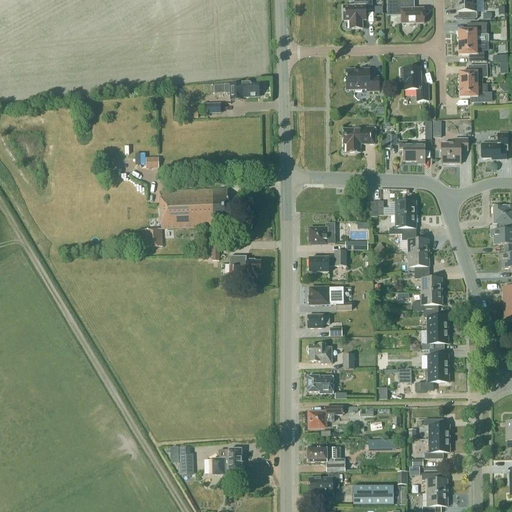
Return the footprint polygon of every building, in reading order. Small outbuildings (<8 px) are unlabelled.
[(352,22),(352,30),(363,30),(363,22),(367,22),(366,11),(373,11),(373,0),(354,0),(355,7),(344,7),(344,22),(352,22)] [(412,1),(397,1),(387,1),(387,17),(402,16),(402,25),(425,25),(424,10),(412,10),(412,1)] [(477,1),(458,1),(459,14),(462,14),(462,20),(478,20),(477,1)] [(459,44),(477,44),(489,44),(489,36),(487,36),(487,24),(472,25),(472,31),(459,32),(459,44)] [(477,44),(459,44),(460,57),(472,56),(472,63),(485,63),(485,51),(478,51),(477,44)] [(483,86),(483,79),(488,79),(488,67),(473,67),(473,74),(460,74),(460,86),(483,86)] [(422,89),(422,69),(401,70),(402,81),(405,81),(405,92),(417,91),(417,103),(429,103),(429,89),(422,89)] [(344,81),(347,83),(347,91),(356,91),(356,93),(380,92),(379,78),(370,78),(370,70),(347,71),(347,79),(344,81)] [(242,85),(225,86),(225,94),(231,94),(231,102),(244,101),(244,98),(260,98),(260,92),(262,91),(262,88),(260,87),(260,84),(243,84),(242,85)] [(483,86),(460,86),(461,99),(473,99),(473,104),(491,104),(491,95),(488,95),(488,86),(483,86)] [(206,106),(206,114),(220,114),(220,105),(206,106)] [(199,119),(198,109),(186,109),(186,119),(199,119)] [(354,130),(344,130),(344,145),(350,145),(350,154),(361,154),(361,145),(376,146),(376,129),(354,128),(354,130)] [(498,145),(481,145),(482,160),(492,160),(492,162),(507,161),(507,152),(509,152),(508,135),(498,135),(498,145)] [(383,136),(383,150),(391,150),(391,136),(383,136)] [(461,153),(468,153),(468,142),(453,142),(453,147),(442,147),(442,167),(461,167),(461,153)] [(418,166),(425,166),(425,144),(418,144),(418,148),(407,148),(407,144),(399,144),(399,153),(403,153),(403,164),(418,164),(418,166)] [(146,157),(146,168),(159,168),(159,157),(146,157)] [(160,193),(162,230),(204,228),(204,227),(214,227),(214,225),(229,224),(227,190),(160,193)] [(383,202),(371,203),(372,218),(384,217),(383,202)] [(395,216),(416,216),(416,203),(395,203),(395,216)] [(511,207),(493,208),(493,226),(497,226),(497,231),(511,231),(511,207)] [(389,236),(401,236),(416,236),(416,216),(395,216),(395,230),(389,230),(389,236)] [(327,224),(326,229),(310,229),(310,239),(309,240),(309,244),(310,244),(310,246),(327,246),(327,245),(335,245),(335,224),(327,224)] [(162,248),(162,230),(146,231),(146,249),(162,248)] [(511,255),(511,231),(497,231),(490,231),(490,238),(493,238),(493,247),(506,246),(506,255),(511,255)] [(408,242),(408,255),(429,255),(429,242),(416,242),(416,236),(401,236),(401,242),(408,242)] [(225,242),(212,242),(212,246),(209,246),(209,257),(212,257),(212,262),(220,262),(220,250),(225,250),(225,242)] [(345,243),(345,251),(368,251),(368,243),(345,243)] [(380,245),(374,251),(378,255),(385,249),(380,245)] [(347,252),(335,252),(335,259),(309,259),(310,274),(329,274),(329,267),(347,267),(347,252)] [(429,274),(429,255),(408,255),(408,269),(414,269),(414,275),(429,274)] [(511,255),(506,255),(498,256),(498,262),(501,262),(502,271),(511,270),(511,278),(511,255)] [(246,258),(240,258),(230,258),(230,281),(239,281),(239,277),(246,277),(246,279),(253,279),(252,276),(261,276),(261,262),(256,262),(256,260),(247,260),(246,258)] [(420,280),(420,293),(442,293),(442,280),(429,280),(429,274),(414,275),(414,280),(420,280)] [(307,301),(308,304),(309,304),(309,306),(336,305),(343,305),(344,305),(344,304),(344,289),(330,289),(330,288),(310,289),(310,298),(309,298),(309,299),(307,301)] [(420,293),(420,303),(414,303),(414,313),(424,313),(439,313),(438,307),(442,307),(442,293),(420,293)] [(427,319),(427,332),(448,332),(448,318),(439,318),(439,313),(424,313),(424,319),(427,319)] [(330,317),(323,317),(323,316),(308,316),(308,330),(323,329),(323,325),(330,325),(330,317)] [(330,329),(330,338),(342,338),(342,329),(330,329)] [(430,352),(444,352),(444,346),(448,346),(448,332),(427,332),(421,332),(422,351),(430,351),(430,352)] [(332,365),(332,348),(326,348),(326,346),(319,346),(319,347),(309,347),(309,348),(307,350),(308,354),(309,355),(309,357),(310,357),(310,363),(320,363),(320,365),(332,365)] [(428,371),(449,371),(448,357),(444,357),(444,352),(430,352),(430,357),(427,357),(428,371)] [(344,356),(344,371),(355,372),(355,356),(344,356)] [(400,371),(400,385),(412,385),(411,370),(406,370),(406,371),(400,371)] [(449,384),(449,371),(428,371),(428,384),(449,384)] [(333,395),(333,378),(320,378),(320,377),(308,377),(308,393),(319,393),(319,395),(333,395)] [(379,389),(380,401),(388,401),(387,389),(379,389)] [(334,423),(334,416),(343,416),(343,407),(325,407),(325,413),(309,413),(309,424),(308,425),(308,427),(309,427),(309,429),(326,429),(326,423),(334,423)] [(429,441),(450,441),(450,427),(444,427),(443,421),(425,421),(425,428),(429,428),(429,441)] [(396,441),(369,441),(369,452),(401,452),(401,447),(396,447),(396,441)] [(450,441),(429,441),(429,454),(425,454),(425,461),(444,461),(444,454),(450,454),(450,441)] [(346,461),(341,461),(341,449),(308,449),(309,464),(327,464),(327,474),(346,473),(346,461)] [(242,450),(230,450),(230,451),(220,451),(220,459),(214,459),(214,476),(226,475),(226,473),(242,473),(242,450)] [(179,456),(180,476),(194,475),(193,455),(179,456)] [(179,456),(171,457),(171,464),(179,464),(179,456)] [(410,468),(410,477),(420,477),(420,468),(410,468)] [(339,489),(339,474),(329,474),(329,479),(310,479),(310,495),(333,495),(333,489),(339,489)] [(427,482),(427,495),(448,494),(448,481),(442,481),(442,475),(422,475),(422,482),(427,482)] [(353,507),(393,506),(393,487),(353,487),(353,507)] [(394,506),(405,506),(405,488),(394,488),(394,506)] [(448,508),(448,494),(427,495),(427,508),(423,508),(422,511),(442,511),(442,508),(448,508)]
